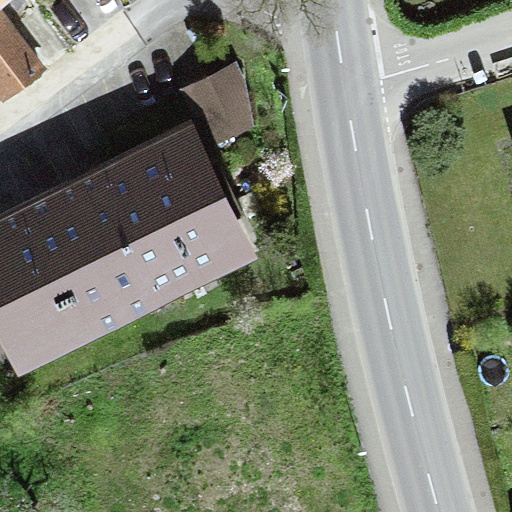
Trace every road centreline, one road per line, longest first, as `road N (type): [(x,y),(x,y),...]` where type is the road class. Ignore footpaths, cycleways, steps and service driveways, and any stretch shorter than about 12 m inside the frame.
road 1 (secondary): [(347,91),(439,511)]
road 2 (residential): [(347,91),(511,32)]
road 3 (residential): [(219,0),(277,27),(337,24)]
